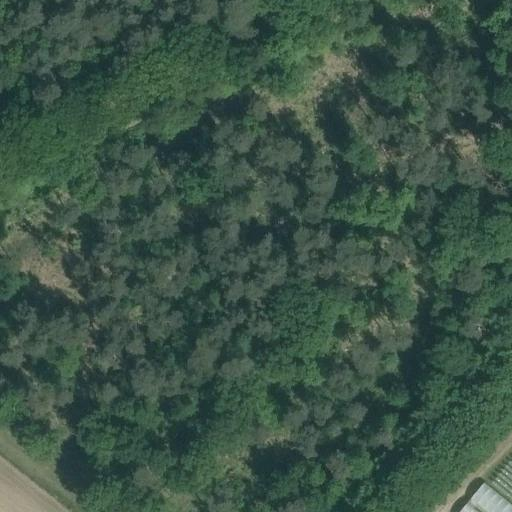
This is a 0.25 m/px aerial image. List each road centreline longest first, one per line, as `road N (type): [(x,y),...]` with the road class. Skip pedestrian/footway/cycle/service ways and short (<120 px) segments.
road 1 (track): [(345,0),(0,182)]
road 2 (track): [(105,511),(0,431)]
